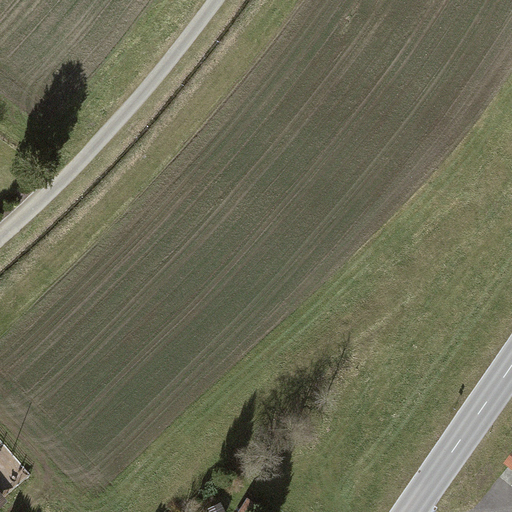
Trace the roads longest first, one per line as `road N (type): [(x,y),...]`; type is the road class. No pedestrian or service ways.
road 1 (track): [(221,0),(124,124),(0,242)]
road 2 (tertiary): [(415,511),(511,370)]
